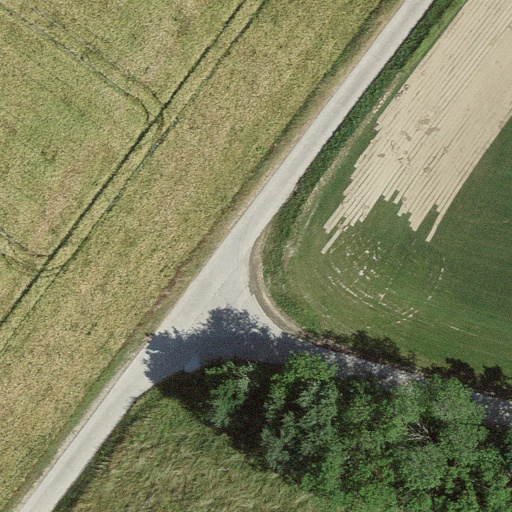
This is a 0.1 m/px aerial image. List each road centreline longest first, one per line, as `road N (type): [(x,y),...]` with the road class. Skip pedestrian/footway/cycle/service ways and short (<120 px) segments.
road 1 (track): [(178,315),(419,0)]
road 2 (track): [(511,403),(178,315)]
road 3 (track): [(33,511),(178,315)]
